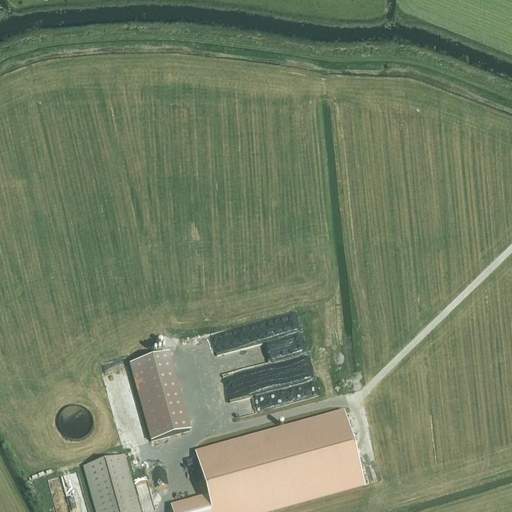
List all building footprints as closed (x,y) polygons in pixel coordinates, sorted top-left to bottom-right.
[(216,353),(247,344),(241,326),(211,335),(216,353)] [(169,354),(129,365),(151,443),(190,432),(169,354)] [(241,355),(241,357),(234,358),(235,371),(249,369),(247,354),(241,355)] [(254,411),(320,395),(315,378),(250,394),(254,411)] [(207,497),(171,507),(172,511),(269,511),(364,486),(344,414),(196,455),(207,497)] [(95,511),(140,511),(125,456),(83,467),(95,511)]
